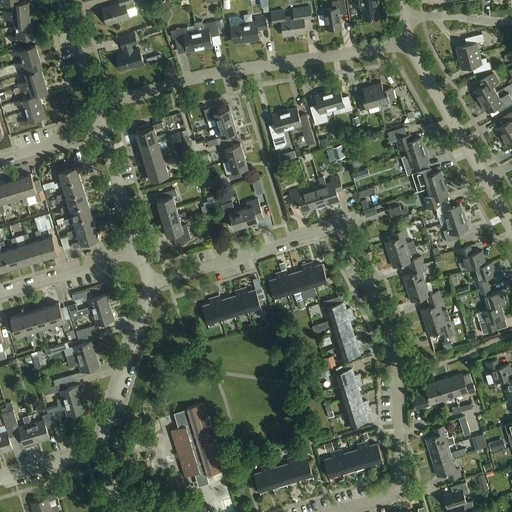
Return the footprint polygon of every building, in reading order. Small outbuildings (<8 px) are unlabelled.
[(19,2),(18,0),(1,0),(2,4),(12,3),(13,10),(3,11),(3,16),(30,13),(29,1),(19,2)] [(118,0),(120,4),(102,9),(107,25),(130,18),(130,16),(127,9),(135,7),(134,2),(133,0),(118,0)] [(168,0),(164,0),(159,4),(164,10),(172,4),(168,0)] [(347,12),(344,0),(337,0),(332,1),(333,8),(323,9),(326,29),(342,27),(340,14),(347,12)] [(351,0),(352,3),(353,7),(362,6),(364,19),(378,17),(376,4),(377,4),(376,0),(351,0)] [(272,24),(281,23),(283,34),(291,33),(292,35),(306,33),(304,19),(312,18),(310,7),(293,9),(294,16),(285,17),(284,10),(271,12),(272,24)] [(14,27),(16,27),(16,26),(31,25),(30,13),(3,16),(4,20),(14,19),(14,27)] [(235,16),(229,17),(231,26),(233,43),(245,41),(245,40),(250,39),(251,41),(259,40),(258,30),(267,28),(266,17),(256,18),(256,22),(245,24),(245,23),(244,23),(244,22),(244,21),(244,20),(243,20),(243,19),(242,19),(242,18),(241,18),(241,17),(240,17),(239,17),(238,17),(238,16),(237,16),(236,16),(235,16)] [(202,20),(195,22),(195,23),(195,25),(197,32),(198,37),(200,49),(213,47),(211,38),(212,38),(220,36),(219,31),(217,22),(203,24),(203,22),(202,20)] [(16,26),(16,27),(17,35),(8,36),(8,40),(34,37),(33,25),(31,25),(16,26)] [(188,27),(171,30),(171,31),(172,38),(175,37),(175,39),(176,44),(184,43),(186,42),(186,43),(188,52),(200,49),(198,37),(197,32),(195,25),(188,27)] [(138,43),(134,33),(119,37),(122,48),(124,47),(125,53),(116,56),(121,71),(135,66),(135,68),(144,66),(139,49),(133,51),(131,45),(138,43)] [(467,45),(457,47),(459,58),(479,53),(476,42),(484,41),(482,34),(467,37),(469,44),(467,45)] [(21,54),(23,61),(23,62),(39,57),(36,45),(19,50),(14,52),(11,53),(13,56),(21,54)] [(479,53),(459,58),(462,69),(472,66),(475,66),(476,72),(491,68),(489,62),(487,62),(486,58),(480,59),(479,53)] [(160,54),(147,58),(148,63),(161,59),(160,54)] [(24,65),(27,72),(27,73),(41,69),(43,68),(39,57),(23,62),(23,61),(15,64),(16,68),(24,65)] [(17,83),(19,88),(44,81),(41,69),(27,73),(27,72),(25,73),(27,80),(17,83)] [(481,101),(496,92),(493,85),(499,82),(493,73),(478,82),(481,86),(475,90),(481,101)] [(30,89),(32,96),(32,97),(39,95),(48,92),(44,81),(19,88),(20,92),(30,89)] [(380,83),(371,86),(377,105),(384,103),(394,100),(397,107),(403,105),(397,89),(391,90),(391,88),(384,90),(383,91),(380,83)] [(377,105),(371,86),(362,88),(364,96),(356,99),(359,111),(377,105)] [(332,110),(340,107),(342,113),(352,110),(348,96),(342,98),(340,89),(327,93),(332,110)] [(496,92),(481,101),(487,112),(498,105),(501,110),(511,103),(511,99),(509,94),(500,99),(496,92)] [(311,107),(315,121),(316,124),(328,120),(325,112),(332,110),(327,93),(315,96),(318,105),(311,107)] [(32,96),(14,102),(15,106),(24,103),(26,111),(42,106),(39,95),(32,97),(32,96)] [(221,105),(208,109),(204,110),(208,121),(216,119),(218,125),(233,120),(230,108),(222,111),(221,105)] [(42,106),(26,111),(28,119),(20,121),(22,125),(46,118),(42,106)] [(284,112),(290,129),(297,127),(299,133),(304,131),(304,133),(308,145),(315,142),(311,131),(307,115),(300,117),(297,108),(284,112)] [(505,123),(496,128),(502,138),(511,132),(511,111),(504,116),(507,121),(505,123)] [(290,129),(284,112),(272,115),(275,124),(269,126),(273,140),(276,148),(284,146),(286,142),(283,131),(290,129)] [(239,138),(233,120),(218,125),(221,137),(217,139),(219,144),(231,141),(239,138)] [(136,132),(140,145),(158,139),(157,137),(155,130),(164,127),(162,123),(153,126),(153,127),(136,132)] [(410,135),(407,136),(404,127),(388,132),(391,142),(396,141),(398,146),(398,145),(399,149),(400,151),(405,149),(407,156),(424,150),(420,138),(411,141),(410,135)] [(511,132),(502,138),(508,148),(511,146),(511,132)] [(166,135),(157,137),(158,139),(140,145),(143,157),(161,151),(161,150),(159,142),(167,139),(166,135)] [(328,137),(320,140),(321,143),(322,147),(322,148),(330,145),(328,137)] [(225,149),(229,161),(244,156),(240,144),(233,146),(231,141),(219,144),(221,150),(225,149)] [(331,148),(335,160),(345,157),(341,145),(331,148)] [(143,157),(147,169),(165,164),(165,161),(162,154),(171,151),(170,147),(161,150),(161,151),(143,157)] [(407,156),(402,157),(404,164),(406,170),(408,176),(412,174),(415,173),(421,171),(428,169),(426,163),(428,163),(424,150),(415,153),(407,156)] [(306,161),(313,159),(311,153),(304,155),(306,161)] [(244,156),(229,161),(232,173),(228,174),(230,180),(242,176),(241,170),(248,168),(244,156)] [(165,164),(147,169),(151,181),(169,176),(166,166),(175,163),(173,159),(165,161),(165,164)] [(55,189),(63,187),(63,185),(81,179),(77,167),(70,169),(68,164),(57,167),(59,173),(59,172),(62,182),(53,184),(53,182),(43,185),(45,190),(49,189),(54,187),(55,189)] [(415,173),(412,174),(418,193),(427,190),(444,184),(440,171),(431,174),(429,169),(428,169),(421,171),(415,173)] [(365,176),(363,170),(353,173),(355,179),(365,176)] [(31,175),(19,178),(24,196),(27,196),(29,205),(41,201),(38,192),(43,191),(39,180),(34,182),(31,175)] [(320,186),(326,205),(339,200),(336,191),(342,189),(338,177),(331,179),(332,182),(326,184),(323,175),(318,177),(320,186)] [(19,178),(7,182),(12,200),(15,199),(22,197),(25,206),(29,205),(27,196),(24,196),(19,178)] [(58,201),(67,199),(66,197),(85,191),(81,179),(63,185),(63,187),(66,194),(57,197),(58,201)] [(7,182),(0,184),(0,203),(0,204),(3,203),(10,201),(13,210),(17,208),(15,199),(12,200),(7,182)] [(427,209),(435,207),(441,205),(439,199),(448,196),(444,184),(427,190),(429,195),(423,196),(427,209)] [(233,186),(227,188),(229,195),(236,193),(233,186)] [(314,208),(326,205),(320,186),(308,190),(314,208)] [(157,201),(161,213),(177,208),(173,196),(177,195),(175,189),(163,193),(164,199),(157,201)] [(314,208),(308,190),(298,193),(296,190),(290,192),(294,207),(300,205),(302,212),(314,208)] [(62,213),(71,211),(70,209),(88,203),(85,191),(66,197),(67,199),(69,206),(61,209),(62,213)] [(208,201),(210,210),(211,211),(217,209),(213,196),(207,198),(208,201)] [(248,207),(241,209),(246,226),(258,222),(256,214),(261,212),(258,200),(247,203),(248,207)] [(210,210),(208,201),(205,202),(206,202),(203,202),(204,206),(201,207),(203,212),(210,210)] [(232,202),(221,205),(226,223),(232,222),(234,229),(246,226),(241,209),(235,211),(232,202)] [(444,216),(446,223),(460,219),(463,218),(459,205),(451,208),(449,202),(441,205),(435,207),(439,218),(444,216)] [(66,225),(74,223),(74,221),(92,215),(88,203),(70,209),(71,211),(73,218),(64,221),(66,225)] [(365,217),(366,218),(377,214),(377,213),(375,206),(363,210),(365,217)] [(391,218),(402,215),(399,207),(388,210),(391,218)] [(180,220),(180,219),(186,218),(184,213),(178,214),(177,208),(161,213),(164,225),(180,220)] [(41,216),(43,222),(46,222),(48,229),(53,227),(49,213),(41,216)] [(69,237),(78,235),(77,233),(96,227),(92,215),(74,221),(74,223),(77,230),(68,233),(69,237)] [(460,219),(446,223),(448,229),(443,231),(447,243),(460,239),(458,233),(467,230),(463,218),(460,219)] [(168,237),(173,235),(176,243),(190,239),(190,237),(188,231),(186,224),(182,226),(180,220),(164,225),(168,237)] [(77,233),(78,235),(80,242),(72,245),(73,250),(83,247),(82,245),(99,240),(96,227),(77,233)] [(385,242),(389,255),(416,247),(414,241),(406,244),(404,237),(407,236),(405,230),(393,234),(394,239),(385,242)] [(40,240),(46,258),(58,254),(52,236),(43,239),(40,231),(36,232),(38,241),(40,240)] [(33,262),(46,258),(40,240),(38,241),(31,243),(28,235),(24,236),(26,244),(28,244),(33,262)] [(64,250),(70,248),(66,236),(60,238),(64,250)] [(21,266),(33,262),(28,244),(26,244),(19,247),(16,238),(11,240),(14,248),(16,247),(21,266)] [(9,269),(21,266),(16,247),(14,248),(7,250),(4,242),(0,243),(0,245),(2,252),(4,251),(9,269)] [(0,245),(0,272),(9,269),(4,251),(2,252),(0,245)] [(467,271),(473,269),(486,265),(486,264),(482,251),(472,254),(470,246),(458,250),(462,262),(464,261),(467,271)] [(411,261),(409,254),(417,251),(416,247),(389,255),(393,267),(409,262),(411,268),(424,264),(422,257),(411,261)] [(434,257),(437,266),(443,264),(441,255),(434,257)] [(307,264),(314,287),(328,283),(326,279),(322,265),(314,267),(313,263),(307,264)] [(473,279),(477,291),(489,287),(486,279),(496,276),(491,263),(486,264),(486,265),(473,269),(476,278),(473,279)] [(301,291),(314,287),(307,264),(302,266),(303,270),(295,273),(301,291)] [(403,276),(407,289),(426,283),(422,272),(426,271),(424,264),(411,268),(412,273),(403,276)] [(286,271),(281,273),(288,295),(301,291),(295,273),(288,275),(286,271)] [(288,295),(281,273),(275,274),(277,279),(269,281),(274,299),(288,295)] [(427,297),(429,302),(442,299),(440,292),(429,295),(426,283),(407,289),(411,302),(427,297)] [(468,286),(456,290),(457,295),(469,291),(468,286)] [(483,301),(486,310),(486,311),(500,306),(505,305),(501,291),(491,294),(489,287),(477,291),(481,302),(483,301)] [(247,288),(241,290),(248,312),(261,308),(260,303),(265,301),(266,301),(261,288),(255,290),(248,292),(247,288)] [(81,292),(75,294),(77,300),(84,298),(89,296),(91,296),(90,293),(90,290),(89,289),(81,292)] [(234,316),(248,312),(241,290),(235,292),(236,296),(229,298),(234,316)] [(92,313),(111,308),(107,295),(88,300),(90,307),(78,311),(76,304),(68,306),(72,319),(92,313)] [(220,296),(214,298),(221,320),(234,316),(229,298),(221,300),(220,296)] [(221,320),(214,298),(208,300),(210,304),(202,306),(208,324),(221,320)] [(333,298),(324,301),(326,307),(325,307),(330,320),(352,314),(350,308),(346,309),(343,302),(335,304),(333,298)] [(297,301),(299,309),(306,308),(303,299),(297,301)] [(421,311),(425,323),(449,316),(447,310),(442,312),(440,306),(444,305),(442,299),(429,302),(431,308),(421,311)] [(59,304),(47,308),(52,326),(54,325),(62,323),(65,332),(69,330),(66,321),(64,321),(59,304)] [(482,322),(480,323),(484,334),(486,334),(497,330),(495,322),(505,319),(500,306),(486,311),(486,310),(481,312),(484,322),(482,322)] [(47,308),(35,311),(40,329),(42,329),(50,327),(53,335),(57,334),(54,325),(52,326),(47,308)] [(111,308),(92,313),(96,325),(114,320),(111,308)] [(35,311),(23,315),(28,333),(30,333),(38,330),(41,339),(45,338),(42,329),(40,329),(35,311)] [(330,320),(334,334),(352,328),(349,321),(353,319),(352,314),(330,320)] [(28,333),(23,315),(10,319),(16,337),(26,334),(28,343),(33,341),(30,333),(28,333)] [(449,316),(425,323),(429,336),(439,333),(441,339),(453,335),(451,328),(447,329),(445,321),(450,319),(449,316)] [(264,319),(266,326),(273,324),(270,317),(264,319)] [(313,326),(315,331),(327,327),(325,322),(313,326)] [(76,331),(78,339),(96,334),(94,326),(76,331)] [(354,336),(352,328),(334,334),(338,347),(360,340),(358,334),(354,336)] [(73,330),(67,332),(69,339),(69,340),(76,338),(73,330)] [(360,340),(338,347),(342,360),(360,355),(357,347),(362,345),(360,340)] [(66,355),(68,362),(96,354),(92,341),(73,347),(75,352),(66,355)] [(47,355),(53,353),(69,348),(67,343),(45,350),(47,355)] [(96,354),(68,362),(70,368),(79,365),(82,373),(100,367),(96,354)] [(25,358),(27,366),(33,364),(30,356),(25,358)] [(334,360),(326,362),(327,368),(336,366),(334,360)] [(511,378),(511,375),(509,364),(499,367),(497,360),(485,363),(489,375),(492,374),(495,384),(504,381),(504,380),(511,378)] [(342,365),(329,369),(330,374),(334,373),(338,387),(360,380),(358,374),(354,375),(352,368),(344,370),(342,365)] [(54,380),(55,386),(77,380),(75,374),(54,380)] [(462,374),(450,378),(456,397),(468,393),(468,394),(475,392),(472,380),(469,374),(463,376),(462,374)] [(450,378),(438,382),(443,400),(456,397),(450,378)] [(338,387),(342,400),(360,395),(358,387),(362,385),(360,380),(338,387)] [(443,400),(438,382),(425,386),(428,394),(412,399),(416,410),(431,405),(431,404),(443,400)] [(57,392),(55,386),(42,390),(44,396),(57,392)] [(57,401),(58,405),(82,398),(79,386),(60,391),(62,399),(57,401)] [(342,400),(346,413),(368,407),(367,401),(362,402),(360,395),(342,400)] [(65,410),(67,417),(86,411),(82,398),(58,405),(59,405),(47,409),(49,414),(48,414),(52,427),(58,425),(54,413),(65,410)] [(472,403),(460,407),(461,412),(462,411),(468,410),(473,408),(472,403)] [(206,418),(202,404),(187,409),(188,411),(176,414),(180,428),(171,431),(178,454),(180,453),(183,466),(182,466),(185,477),(196,474),(199,484),(208,482),(209,485),(209,484),(207,476),(223,472),(218,458),(221,457),(219,452),(223,451),(221,444),(217,445),(216,440),(213,441),(209,427),(212,426),(209,417),(206,418)] [(454,414),(460,412),(459,406),(452,408),(454,414)] [(368,407),(346,413),(350,427),(368,421),(366,414),(370,412),(368,407)] [(18,425),(13,410),(2,414),(6,428),(18,425)] [(47,429),(52,427),(48,414),(43,416),(44,420),(32,424),(37,443),(50,439),(47,429)] [(37,443),(32,424),(29,416),(23,418),(26,426),(19,428),(25,447),(37,443)] [(459,418),(461,425),(467,423),(465,416),(459,418)] [(425,439),(429,451),(448,445),(455,443),(453,436),(448,437),(445,426),(433,429),(435,436),(425,439)] [(7,432),(0,433),(0,452),(0,454),(13,450),(7,432)] [(483,434),(477,436),(481,449),(487,447),(483,434)] [(476,451),(481,449),(477,436),(472,438),(476,451)] [(496,441),(488,444),(491,451),(498,449),(496,441)] [(332,442),(324,444),(326,452),(334,450),(332,442)] [(362,443),(369,466),(382,462),(377,444),(369,446),(368,442),(362,443)] [(358,449),(350,452),(356,470),(369,466),(362,443),(357,445),(358,449)] [(429,451),(433,464),(452,458),(456,457),(455,451),(450,453),(448,445),(429,451)] [(290,448),(293,456),(298,454),(296,446),(290,448)] [(455,451),(456,457),(466,454),(464,448),(455,451)] [(342,450),(336,452),(343,474),(356,470),(350,452),(343,454),(342,450)] [(343,474),(336,452),(330,453),(332,458),(324,460),(329,478),(343,474)] [(292,458),(299,480),(313,476),(307,458),(299,460),(298,456),(292,458)] [(288,464),(280,466),(286,484),(299,480),(292,458),(286,460),(288,464)] [(452,458),(433,464),(437,477),(447,474),(449,480),(460,477),(458,470),(456,471),(452,458)] [(491,462),(485,464),(487,471),(493,468),(491,462)] [(271,464),(266,466),(273,488),(286,484),(280,466),(273,469),(271,464)] [(273,488),(266,466),(260,468),(262,472),(254,474),(259,492),(273,488)] [(477,476),(481,487),(488,485),(484,474),(477,476)] [(455,492),(443,496),(447,509),(451,508),(451,511),(466,511),(465,508),(473,506),(472,501),(466,502),(463,495),(469,493),(467,489),(465,483),(453,487),(455,492)] [(30,503),(33,511),(43,511),(51,510),(51,508),(48,500),(56,498),(55,493),(46,496),(46,498),(30,503)]
